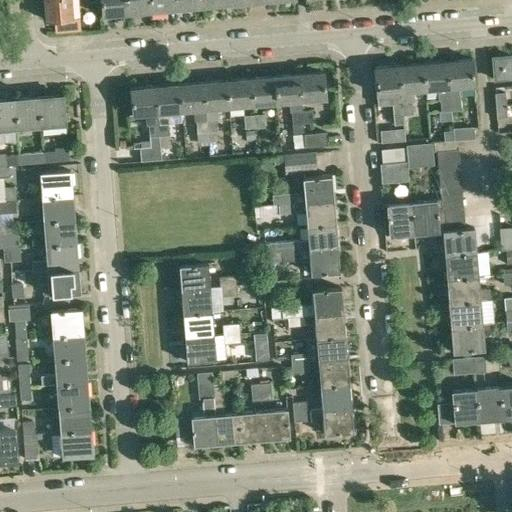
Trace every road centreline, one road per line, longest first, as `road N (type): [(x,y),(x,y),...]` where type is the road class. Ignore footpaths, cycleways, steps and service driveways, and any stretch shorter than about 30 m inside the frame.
road 1 (residential): [(388,467),(352,36)]
road 2 (residential): [(127,489),(94,58)]
road 3 (residential): [(94,58),(352,36)]
road 4 (residential): [(127,489),(331,472)]
road 5 (residential): [(352,36),(511,21)]
road 6 (residential): [(0,499),(127,489)]
